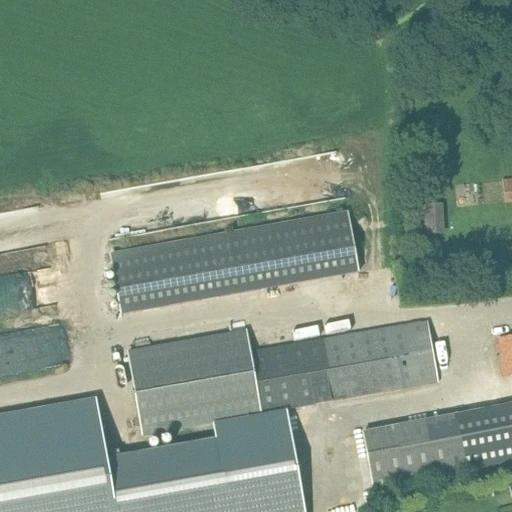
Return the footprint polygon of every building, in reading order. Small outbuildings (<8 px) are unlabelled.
[(511,179),(501,181),(503,202),(503,203),(511,202),(511,179)] [(482,182),(483,199),(497,197),(495,181),(482,182)] [(110,255),(120,315),(356,274),(346,215),(110,255)] [(141,434),(260,414),(260,415),(436,384),(425,322),(249,353),(245,331),(126,352),(141,434)] [(511,334),(498,337),(502,376),(511,374),(511,334)] [(105,462),(94,401),(0,417),(0,511),(302,511),(285,414),(212,427),(215,443),(105,462)] [(511,467),(511,402),(362,433),(375,495),(511,467)]
